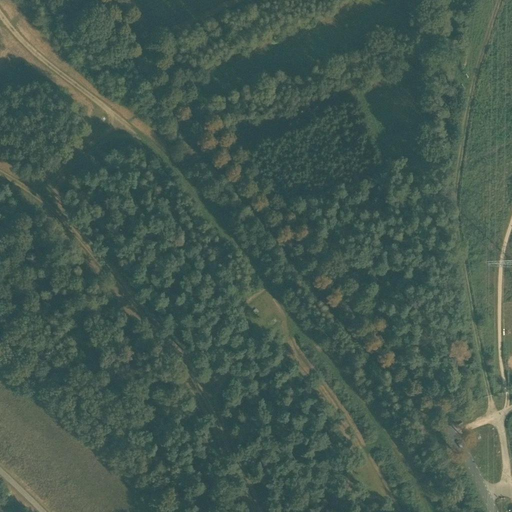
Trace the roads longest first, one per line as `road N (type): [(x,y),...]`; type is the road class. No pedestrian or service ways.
road 1 (track): [(509,487),(455,218),(471,92),(501,0)]
road 2 (residential): [(494,511),(447,426),(214,143)]
road 3 (track): [(257,511),(199,387),(43,204),(0,180)]
road 4 (track): [(390,511),(349,428),(276,334),(261,335),(222,372),(195,382)]
road 5 (track): [(109,112),(160,152),(254,273),(276,334)]
road 6 (track): [(36,201),(113,116),(0,12)]
road 7 (unclassified): [(214,143),(108,0)]
